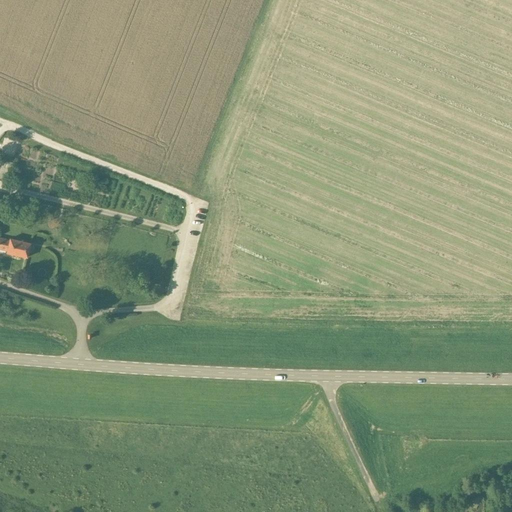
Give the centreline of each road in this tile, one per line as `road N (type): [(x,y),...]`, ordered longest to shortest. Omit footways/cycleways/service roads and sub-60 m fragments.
road 1 (tertiary): [(511,378),(198,372),(0,357)]
road 2 (track): [(327,376),(377,500)]
